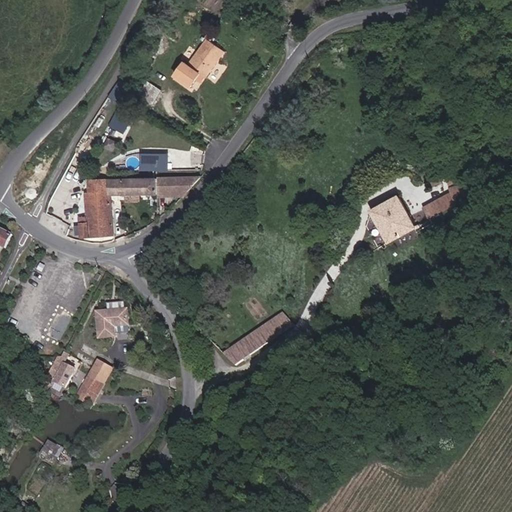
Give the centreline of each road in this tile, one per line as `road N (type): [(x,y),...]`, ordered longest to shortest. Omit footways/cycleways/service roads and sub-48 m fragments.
road 1 (unclassified): [(431,0),(321,27),(228,161),(181,211),(125,251)]
road 2 (unclassified): [(125,251),(174,320),(191,383),(176,448),(115,511)]
road 3 (unclassified): [(0,190),(19,157),(85,88),(136,0)]
road 4 (unclassified): [(125,251),(95,254),(64,243),(0,200)]
